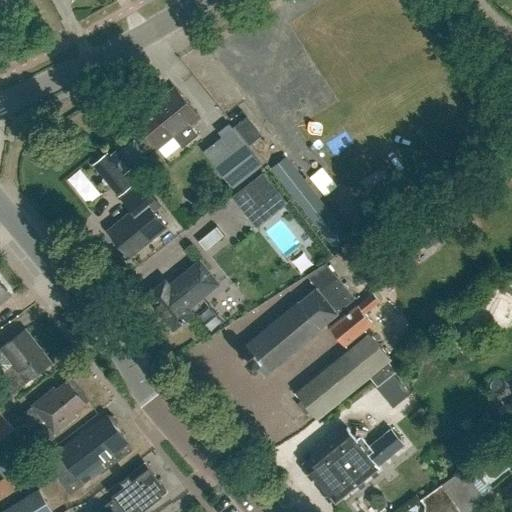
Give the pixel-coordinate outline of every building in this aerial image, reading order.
[(197,134),(191,126),(200,118),(175,87),(135,120),(158,148),(173,136),(182,147),(197,134)] [(261,135),(247,117),(236,126),(250,144),(261,135)] [(119,145),(134,167),(144,161),(128,139),(119,145)] [(261,165),(249,149),(241,139),(212,162),(233,188),(261,166),(261,165)] [(92,164),(109,186),(125,174),(107,152),(92,164)] [(272,168),(333,246),(347,235),(286,157),(272,168)] [(108,229),(130,256),(166,226),(153,210),(160,205),(141,181),(122,197),(132,210),(108,229)] [(439,239),(429,226),(418,235),(410,224),(365,256),(376,272),(421,240),(427,248),(439,239)] [(209,227),(193,240),(199,246),(215,233),(209,227)] [(166,280),(147,295),(174,328),(193,313),(189,308),(220,283),(200,259),(169,284),(166,280)] [(0,303),(11,295),(0,280),(0,276),(0,275),(0,303)] [(265,374),(320,329),(320,328),(356,298),(338,277),(320,292),(317,288),(299,303),(299,302),(243,348),(241,349),(249,358),(246,360),(253,369),(256,367),(263,376),(265,375),(265,374)] [(330,328),(348,349),(370,376),(369,376),(377,386),(396,371),(388,361),(391,358),(365,327),(372,322),(365,313),(379,301),(373,293),(330,328)] [(214,300),(202,312),(214,323),(225,312),(214,300)] [(0,374),(0,384),(8,396),(51,362),(25,329),(2,347),(14,363),(0,374)] [(318,418),(369,376),(370,376),(348,349),(296,392),(318,418)] [(54,388),(20,415),(44,444),(53,437),(52,435),(76,415),(74,413),(86,403),(85,402),(88,400),(71,379),(68,381),(67,380),(56,390),(54,388)] [(0,413),(0,439),(14,429),(1,412),(0,413)] [(107,415),(107,414),(45,460),(70,493),(100,471),(102,473),(133,449),(116,426),(117,421),(113,415),(107,415)] [(304,463),(336,501),(379,466),(378,465),(404,444),(391,428),(369,446),(361,436),(357,439),(347,427),(304,463)] [(34,458),(25,446),(0,463),(0,472),(4,478),(34,458)] [(117,497),(97,511),(137,511),(166,491),(145,464),(111,490),(117,497)] [(422,499),(427,505),(426,511),(466,511),(482,502),(482,498),(463,470),(468,467),(467,466),(418,501),(418,502),(422,499)] [(8,509),(1,511),(51,511),(38,490),(8,509)]
